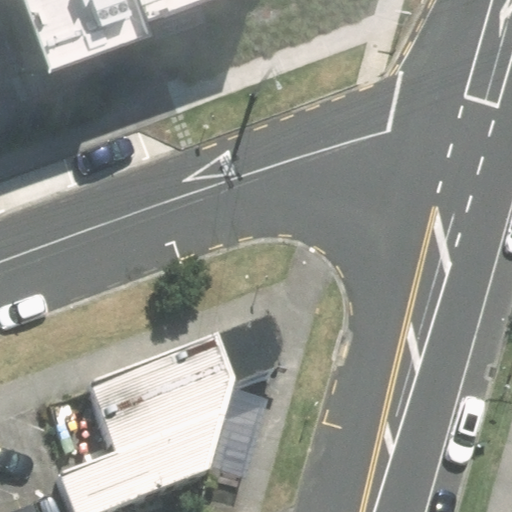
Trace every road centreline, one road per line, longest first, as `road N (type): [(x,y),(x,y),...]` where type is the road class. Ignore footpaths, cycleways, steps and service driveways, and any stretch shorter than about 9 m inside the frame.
road 1 (tertiary): [(0,280),(491,104)]
road 2 (secondary): [(491,104),(377,511)]
